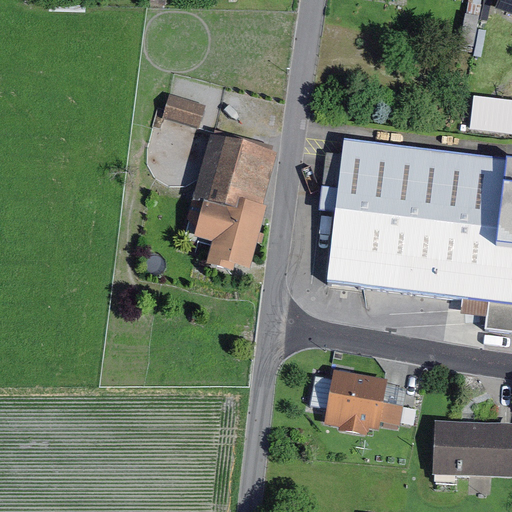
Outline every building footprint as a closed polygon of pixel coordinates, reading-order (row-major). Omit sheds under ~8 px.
[(511,0),(504,0),(499,13),(511,17),(511,0)] [(511,126),(511,92),(476,88),(472,122),(511,126)] [(214,105),(178,97),(173,122),(208,130),(214,105)] [(286,157),(220,142),(205,205),(271,221),(286,157)] [(511,164),(345,142),(326,283),(493,305),(489,331),(511,333),(511,164)] [(263,255),(271,221),(205,205),(197,240),(224,246),(219,266),(258,275),(263,255)] [(386,381),(336,375),(330,420),(406,429),(409,406),(384,403),(386,381)] [(511,426),(440,422),(437,473),(511,477),(511,426)]
